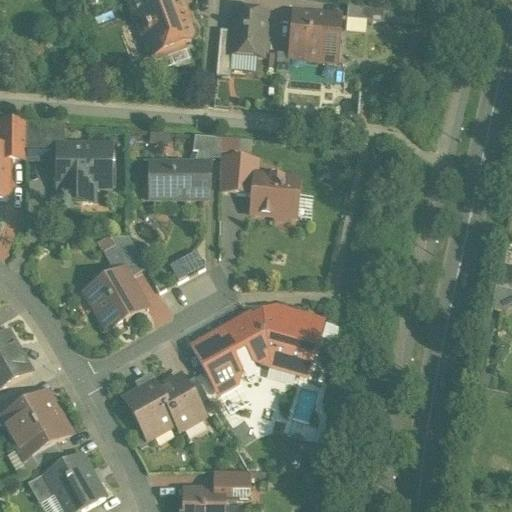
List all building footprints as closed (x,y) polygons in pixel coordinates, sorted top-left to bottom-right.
[(135,0),(127,3),(134,22),(148,29),(149,31),(147,33),(149,37),(151,36),(152,40),(150,45),(154,55),(159,58),(181,50),(180,48),(191,44),(193,40),(191,33),(188,32),(186,26),(189,23),(190,20),(189,17),(187,15),(185,14),(183,14),(181,14),(180,10),(181,7),(178,0),(135,0)] [(384,14),(348,9),(347,24),(383,27),(384,14)] [(267,19),(234,16),(232,36),(230,59),(232,60),(263,62),(263,57),(266,54),(267,44),(265,41),(267,19)] [(324,21),(293,19),(290,61),(307,63),(307,65),(326,66),(327,58),(338,59),(341,21),(324,19),(324,21)] [(232,36),(220,35),(217,70),(231,71),(232,60),(230,59),(232,36)] [(301,66),(301,83),(343,83),(343,67),(301,66)] [(26,126),(0,124),(0,151),(8,151),(8,164),(26,164),(26,126)] [(60,129),(26,126),(26,164),(58,164),(58,151),(60,150),(60,129)] [(171,138),(131,136),(130,150),(170,151),(171,138)] [(220,143),(195,141),(193,156),(204,157),(204,164),(220,164),(220,161),(220,143)] [(60,150),(58,151),(58,164),(58,193),(59,193),(59,207),(81,207),(81,199),(94,199),(94,192),(110,192),(110,151),(60,150)] [(0,151),(0,203),(4,203),(8,199),(8,164),(8,151),(0,151)] [(259,164),(220,161),(220,164),(220,197),(254,200),(256,179),(257,179),(259,164)] [(205,171),(154,171),(154,202),(205,202),(205,171)] [(257,179),(256,179),(254,200),(252,219),(273,221),(277,225),(286,226),(290,222),(295,223),(299,183),(257,179)] [(299,200),(299,219),(305,219),(305,216),(312,216),(312,200),(299,200)] [(146,273),(127,241),(110,241),(133,281),(146,273)] [(170,264),(175,282),(204,273),(199,255),(170,264)] [(511,267),(500,265),(492,309),(511,312),(511,267)] [(124,275),(87,296),(108,333),(145,312),(124,275)] [(250,319),(193,352),(216,394),(237,382),(240,371),(252,364),(305,379),(309,362),(313,363),(319,340),(316,339),(320,324),(278,312),(254,326),(250,319)] [(17,348),(9,335),(0,340),(0,393),(30,377),(15,350),(17,348)] [(158,394),(150,380),(138,387),(142,394),(125,403),(147,443),(176,427),(176,426),(158,394)] [(185,387),(181,381),(158,394),(176,426),(176,427),(180,433),(204,420),(198,409),(185,387)] [(208,403),(195,381),(185,387),(198,409),(208,403)] [(28,393),(2,408),(8,419),(34,404),(28,393)] [(34,404),(8,419),(12,426),(6,430),(14,443),(58,417),(58,416),(47,397),(34,404)] [(58,417),(14,443),(21,456),(27,453),(31,460),(58,445),(70,438),(59,419),(58,417)] [(58,445),(31,460),(37,471),(64,456),(58,445)] [(82,459),(44,481),(60,511),(86,511),(105,501),(82,459)] [(251,477),(215,477),(215,495),(251,495),(251,477)] [(215,495),(199,495),(197,497),(184,496),(184,510),(181,510),(181,511),(223,511),(224,506),(251,506),(251,495),(215,495)]
